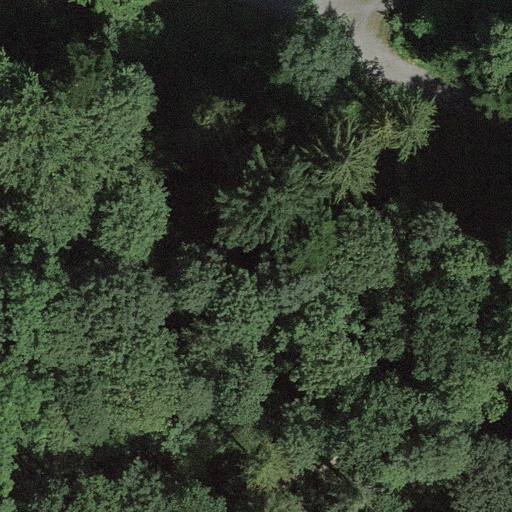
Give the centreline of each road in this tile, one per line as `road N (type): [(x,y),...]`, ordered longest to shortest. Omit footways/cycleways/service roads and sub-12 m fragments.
road 1 (track): [(104,0),(317,62)]
road 2 (track): [(317,62),(511,134)]
road 3 (track): [(317,62),(511,11)]
